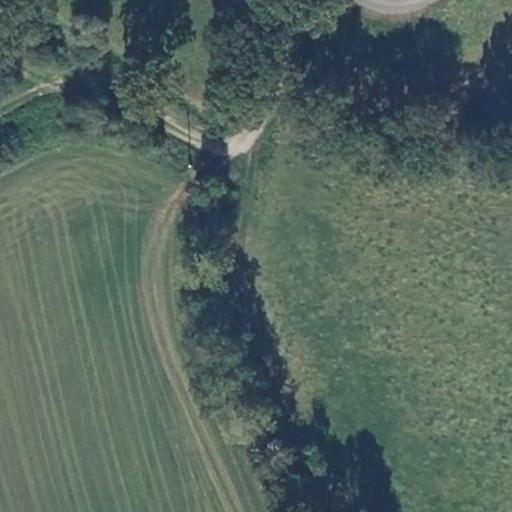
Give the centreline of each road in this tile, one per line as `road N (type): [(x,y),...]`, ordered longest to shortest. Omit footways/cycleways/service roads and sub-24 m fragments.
road 1 (track): [(0,119),(47,94),(102,95),(207,153),(252,151),(306,0)]
road 2 (track): [(252,151),(229,252),(234,328),(272,422),(323,511)]
